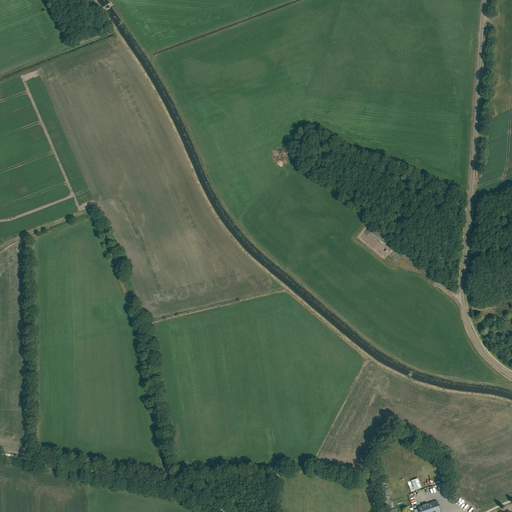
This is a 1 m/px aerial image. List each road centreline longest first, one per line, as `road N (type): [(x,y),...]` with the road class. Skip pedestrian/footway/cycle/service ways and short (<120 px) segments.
road 1 (unclassified): [(511,376),(472,337),(461,297),(484,0)]
road 2 (track): [(0,247),(85,213),(96,217),(147,350),(168,489)]
road 3 (track): [(0,457),(178,491),(218,511)]
